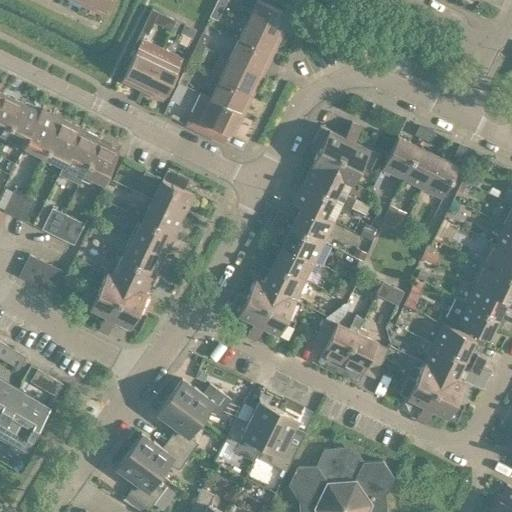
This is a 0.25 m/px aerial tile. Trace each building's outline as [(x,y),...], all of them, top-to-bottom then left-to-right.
[(107,0),(82,0),(80,5),(101,14),(107,0)] [(216,0),(214,5),(222,8),(226,0),(216,0)] [(246,20),(279,37),(289,16),(256,0),(246,20)] [(214,5),(209,16),(216,20),(222,8),(214,5)] [(139,32),(143,33),(146,35),(157,14),(149,10),(139,32)] [(246,20),(236,40),(270,56),(279,37),(246,20)] [(180,32),(191,38),(195,30),(184,25),(180,32)] [(201,32),(195,44),(203,48),(209,36),(201,32)] [(140,91),(161,49),(140,39),(120,81),(140,91)] [(227,59),(260,76),(270,56),(236,40),(227,59)] [(195,44),(189,55),(197,59),(203,48),(195,44)] [(161,49),(140,91),(161,101),(181,58),(161,49)] [(227,59),(218,79),(251,95),(260,76),(227,59)] [(182,71),(176,83),(184,86),(190,75),(182,71)] [(218,79),(213,88),(203,83),(198,93),(242,114),(251,95),(218,79)] [(198,93),(184,125),(222,143),(227,133),(232,135),(242,114),(198,93)] [(19,104),(0,94),(0,139),(1,140),(19,104)] [(12,140),(23,145),(38,113),(37,113),(19,104),(1,140),(10,145),(12,140)] [(32,155),(40,159),(60,119),(39,109),(37,113),(38,113),(23,145),(34,151),(32,155)] [(51,159),(62,164),(77,132),(79,133),(80,129),(60,119),(40,159),(49,164),(51,159)] [(319,125),(314,134),(323,138),(327,129),(319,125)] [(413,135),(420,139),(425,129),(417,126),(413,135)] [(310,163),(331,173),(346,143),(341,140),(343,137),(327,129),(323,138),(319,146),(310,163)] [(425,129),(420,139),(428,142),(433,133),(425,129)] [(62,164),(57,173),(77,182),(79,179),(97,142),(99,138),(85,131),(85,132),(80,130),(79,133),(77,132),(62,164)] [(314,134),(310,142),(319,146),(323,138),(314,134)] [(401,179),(417,146),(396,136),(381,169),(385,171),(401,179)] [(97,142),(79,179),(88,183),(90,178),(102,184),(118,152),(97,142)] [(351,184),(360,166),(364,158),(368,149),(352,142),(351,145),(346,143),(331,173),(343,179),(342,180),(351,184)] [(452,154),(460,158),(465,149),(457,145),(452,154)] [(417,146),(401,179),(420,188),(436,156),(417,146)] [(364,158),(372,162),(376,153),(368,149),(364,158)] [(436,156),(420,188),(441,198),(457,166),(436,156)] [(364,158),(360,166),(368,170),(372,162),(364,158)] [(310,163),(301,183),(333,198),(341,202),(343,197),(336,194),(342,180),(343,179),(331,173),(310,163)] [(192,195),(182,190),(187,179),(166,168),(160,180),(160,179),(150,200),(183,216),(192,195)] [(381,169),(372,187),(376,189),(385,171),(381,169)] [(148,184),(152,176),(143,171),(139,179),(148,184)] [(465,184),(461,181),(456,190),(456,191),(461,193),(465,184)] [(291,204),(299,208),(299,206),(324,218),(324,217),(333,198),(301,183),(291,204)] [(490,188),(488,193),(497,197),(499,192),(490,188)] [(13,216),(24,194),(13,189),(2,211),(13,216)] [(34,200),(24,194),(13,216),(24,221),(34,200)] [(341,202),(350,207),(354,199),(345,195),(343,197),(341,202)] [(141,219),(173,235),(183,216),(150,200),(141,219)] [(459,204),(452,200),(448,208),(456,212),(459,204)] [(346,214),(350,207),(341,202),(337,210),(346,214)] [(124,211),(133,215),(137,208),(127,203),(124,211)] [(382,218),(397,226),(404,213),(389,205),(382,218)] [(511,205),(511,206),(502,225),(511,229),(511,205)] [(290,226),(322,242),(332,221),(324,217),(324,218),(299,206),(299,208),(290,226)] [(40,229),(51,234),(62,213),(51,208),(40,229)] [(276,210),(273,218),(282,222),(286,214),(276,210)] [(129,223),(133,215),(124,211),(120,219),(129,223)] [(62,213),(51,234),(62,240),(72,218),(62,213)] [(72,218),(62,240),(73,245),(83,223),(72,218)] [(278,230),(282,222),(273,218),(269,225),(278,230)] [(414,222),(406,218),(402,226),(410,230),(414,222)] [(132,239),(164,255),(173,235),(141,219),(132,239)] [(360,234),(371,240),(377,229),(366,223),(360,234)] [(511,229),(502,225),(494,243),(493,244),(511,253),(511,229)] [(280,245),(313,261),(322,242),(290,226),(280,245)] [(371,241),(370,240),(361,236),(351,255),(360,260),(362,261),(371,241)] [(132,239),(122,259),(155,274),(164,255),(132,239)] [(104,249),(114,254),(118,246),(108,242),(104,249)] [(490,242),(480,262),(511,277),(511,253),(493,244),(494,243),(490,242)] [(280,245),(271,265),(303,281),(313,261),(280,245)] [(110,262),(114,254),(104,249),(101,257),(110,262)] [(267,253),(258,249),(254,256),(263,261),(267,253)] [(438,257),(423,251),(420,258),(435,265),(438,257)] [(17,276),(28,281),(39,259),(28,254),(17,276)] [(254,256),(250,264),(259,269),(263,261),(254,256)] [(28,281),(39,286),(50,265),(39,259),(28,281)] [(113,278),(125,283),(145,293),(155,274),(122,259),(113,277),(113,278)] [(337,259),(332,269),(350,278),(354,268),(337,259)] [(511,288),(511,277),(480,262),(470,283),(473,284),(474,283),(507,299),(511,288)] [(39,286),(50,292),(61,270),(50,265),(39,286)] [(303,281),(271,265),(262,283),(261,284),(273,290),(294,300),(303,281)] [(428,274),(420,270),(416,277),(424,281),(428,274)] [(104,315),(105,312),(110,314),(125,283),(113,278),(113,277),(106,273),(105,273),(96,290),(92,299),(88,307),(104,315)] [(423,282),(414,278),(414,279),(409,290),(410,291),(418,294),(423,282)] [(240,305),(236,314),(252,322),(253,318),(258,321),(273,290),(261,284),(262,283),(253,279),(245,297),(240,305)] [(401,290),(381,280),(375,293),(395,303),(401,290)] [(110,314),(115,316),(113,320),(129,327),(133,319),(137,310),(145,293),(125,283),(110,314)] [(473,284),(465,303),(511,325),(511,314),(501,310),(507,299),(474,283),(473,284)] [(341,299),(345,290),(336,285),(332,294),(341,299)] [(88,286),(84,295),(92,299),(96,290),(88,286)] [(294,300),(273,290),(258,321),(263,323),(262,326),(277,334),(281,326),(286,317),(294,300)] [(418,294),(410,291),(403,305),(413,309),(419,295),(418,294)] [(232,301),(240,305),(245,297),(236,293),(232,301)] [(84,295),(80,303),(88,307),(92,299),(84,295)] [(511,328),(511,325),(465,303),(455,298),(445,319),(487,339),(493,327),(509,335),(511,328)] [(228,310),(236,314),(240,305),(232,301),(228,310)] [(137,310),(133,319),(141,323),(145,314),(137,310)] [(336,372),(358,328),(362,318),(354,314),(347,328),(335,322),(335,323),(324,317),(313,339),(324,344),(316,362),(336,372)] [(286,317),(281,326),(290,330),(294,321),(286,317)] [(133,319),(129,327),(137,331),(141,323),(133,319)] [(431,344),(464,359),(474,339),(442,323),(431,344)] [(281,326),(277,334),(285,338),(290,330),(281,326)] [(358,328),(336,372),(357,382),(361,372),(373,378),(376,370),(387,348),(364,337),(366,332),(358,328)] [(1,343),(0,345),(0,358),(2,360),(9,347),(1,343)] [(454,379),(455,378),(464,359),(431,344),(422,363),(443,373),(454,379)] [(9,347),(2,360),(10,364),(17,352),(9,347)] [(18,369),(22,361),(25,357),(17,352),(10,364),(18,369)] [(472,363),(481,368),(485,360),(475,355),(472,363)] [(422,401),(427,404),(443,373),(422,363),(414,380),(409,389),(405,397),(421,405),(422,401)] [(477,375),(481,368),(472,363),(468,371),(477,375)] [(29,381),(37,386),(44,373),(36,369),(29,381)] [(44,373),(37,386),(45,390),(52,378),(44,373)] [(446,417),(450,408),(455,400),(464,382),(455,378),(454,379),(443,373),(427,404),(432,406),(431,409),(446,417)] [(401,385),(409,389),(414,380),(405,376),(401,385)] [(52,378),(45,390),(52,395),(60,383),(52,378)] [(168,396),(200,420),(207,410),(218,414),(230,399),(208,383),(201,393),(193,386),(192,387),(181,379),(168,396)] [(0,383),(0,416),(14,392),(0,383)] [(405,397),(409,389),(401,385),(397,393),(405,397)] [(46,411),(14,392),(0,416),(0,433),(25,448),(46,411)] [(168,438),(189,454),(198,442),(189,435),(200,420),(168,396),(155,412),(167,421),(166,422),(175,428),(168,438)] [(235,417),(224,441),(236,446),(234,449),(253,458),(259,445),(277,409),(258,400),(254,409),(252,413),(251,412),(246,422),(235,417)] [(450,408),(459,413),(463,404),(455,400),(450,408)] [(450,408),(446,417),(454,421),(459,413),(450,408)] [(277,409),(259,445),(270,451),(268,462),(273,465),(285,471),(287,466),(296,447),(287,442),(286,442),(287,439),(291,432),(290,431),(292,427),(296,419),(287,414),(277,409)] [(127,450),(160,474),(167,465),(177,469),(189,454),(168,438),(161,447),(152,441),(151,442),(140,433),(127,450)] [(387,511),(385,510),(384,494),(392,476),(381,460),(363,462),(357,454),(348,455),(343,447),(323,448),(315,465),(296,467),(287,485),(298,500),(298,511),(387,511)] [(127,450),(115,467),(126,476),(125,477),(134,483),(127,492),(122,500),(140,511),(144,505),(148,508),(152,503),(169,481),(160,474),(127,450)] [(11,461),(11,463),(11,464),(11,465),(11,466),(12,467),(13,468),(14,469),(15,469),(17,470),(18,470),(20,469),(21,468),(22,467),(23,466),(23,464),(23,462),(23,461),(22,459),(21,458),(19,458),(18,457),(16,457),(15,458),(13,458),(12,459),(12,460),(11,461)] [(487,511),(511,511),(511,487),(506,485),(500,496),(497,494),(487,511)] [(222,511),(207,505),(212,495),(200,489),(188,511),(222,511)]
